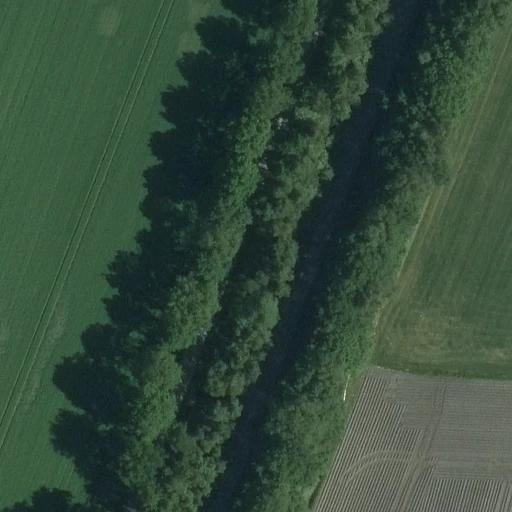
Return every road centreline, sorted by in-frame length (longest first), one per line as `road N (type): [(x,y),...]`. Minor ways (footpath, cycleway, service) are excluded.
road 1 (tertiary): [(129,511),(323,0)]
road 2 (track): [(234,511),(427,0)]
